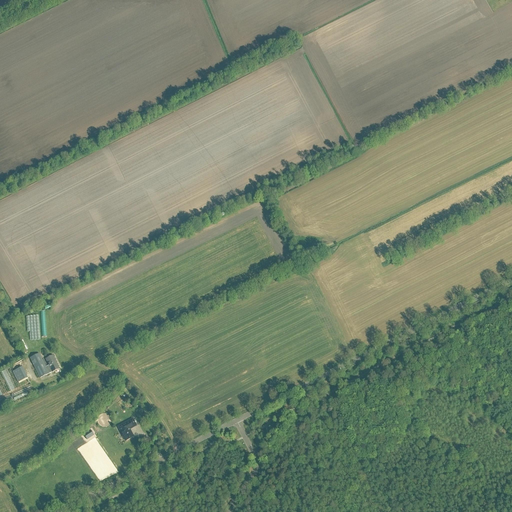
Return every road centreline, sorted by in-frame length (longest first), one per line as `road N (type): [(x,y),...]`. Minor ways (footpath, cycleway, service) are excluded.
road 1 (track): [(90,362),(54,343),(53,307),(62,296),(245,207),(266,208),(288,248),(287,262),(111,352)]
road 2 (tertiary): [(236,420),(511,278)]
road 3 (tertiary): [(58,511),(236,420)]
